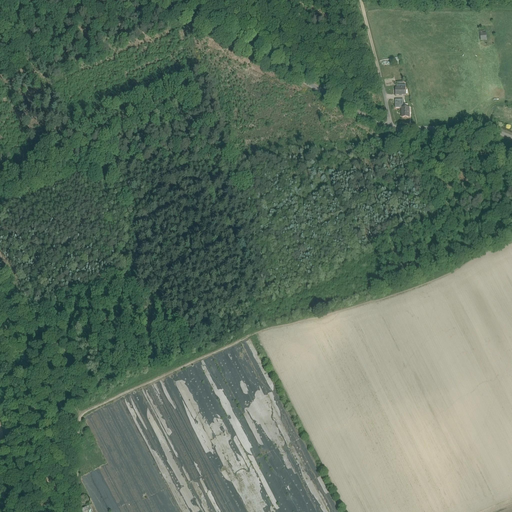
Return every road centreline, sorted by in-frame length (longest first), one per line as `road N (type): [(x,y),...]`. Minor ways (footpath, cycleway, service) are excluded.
road 1 (track): [(157,0),(391,127),(360,0)]
road 2 (track): [(77,511),(76,415),(276,327)]
road 3 (unclassified): [(391,127),(486,128),(511,138)]
